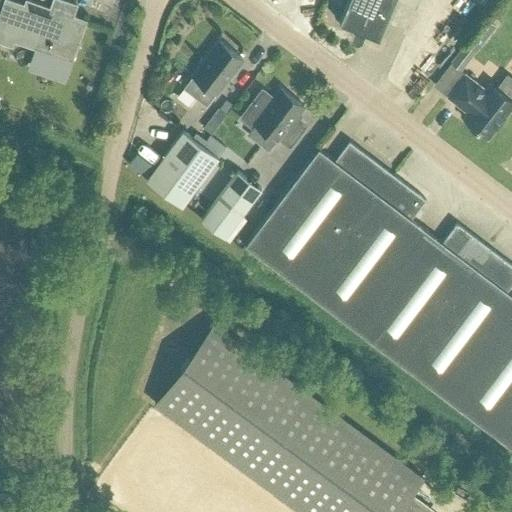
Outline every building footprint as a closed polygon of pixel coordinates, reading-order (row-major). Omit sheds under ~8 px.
[(73,15),(77,3),(67,0),(52,0),(50,7),(31,0),(25,0),(24,4),(13,0),(4,0),(0,12),(0,39),(11,44),(13,39),(72,59),(86,19),(73,15)] [(347,0),(339,20),(354,26),(351,32),(352,36),(357,38),(361,36),(364,30),(378,37),(393,0),(347,0)] [(185,85),(183,87),(187,89),(191,93),(195,95),(203,101),(207,104),(216,92),(218,90),(232,71),(243,57),(220,39),(209,54),(194,73),(193,75),(191,77),(185,85)] [(462,68),(476,50),(465,42),(451,60),(462,68)] [(485,88),(465,72),(448,95),(468,111),(463,117),(488,136),(511,105),(511,98),(490,82),(485,88)] [(416,82),(415,104),(434,105),(433,127),(461,128),(462,117),(434,116),(436,83),(416,82)] [(239,114),(252,124),(254,122),(275,138),(277,139),(278,138),(289,146),(308,122),(297,114),(304,104),(281,86),(275,94),(263,84),(239,114)] [(209,116),(202,126),(210,132),(217,123),(226,110),(219,105),(218,104),(209,116)] [(182,203),(218,155),(183,129),(155,165),(146,177),(182,203)] [(299,284),(387,168),(349,139),(334,158),(318,146),(245,243),(299,284)] [(352,324),(426,228),(411,217),(426,197),(387,168),(299,284),(352,324)] [(225,235),(261,187),(238,169),(201,217),(225,235)] [(400,360),(488,245),(457,221),(442,240),(426,228),(352,324),(400,360)] [(451,399),(511,318),(511,293),(506,289),(511,281),(511,263),(488,245),(400,360),(451,399)] [(496,434),(511,412),(511,318),(451,399),(496,434)] [(429,511),(401,491),(414,474),(217,327),(156,409),(294,511),(429,511)] [(511,445),(511,412),(496,434),(511,445)]
